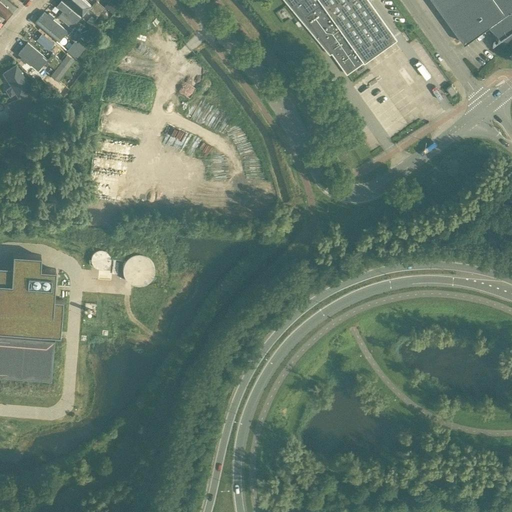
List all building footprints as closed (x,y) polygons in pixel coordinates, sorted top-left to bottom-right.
[(0,0),(0,12),(6,18),(15,8),(5,0),(0,0)] [(57,15),(71,27),(80,16),(60,0),(59,0),(56,5),(61,9),(57,15)] [(62,0),(81,15),(91,3),(86,0),(62,0)] [(96,0),(92,5),(101,12),(105,8),(96,0)] [(284,0),(330,54),(332,52),(347,74),(366,60),(364,57),(393,36),(367,0),(284,0)] [(511,0),(433,0),(465,43),(489,25),(495,31),(492,33),(497,37),(499,35),(506,41),(511,34),(511,0)] [(89,9),(97,16),(101,12),(92,5),(89,9)] [(58,39),(67,29),(52,17),(54,15),(48,11),(47,13),(43,10),(34,20),(58,39)] [(97,29),(108,17),(101,12),(97,16),(90,24),(97,29)] [(74,26),(70,31),(79,37),(83,33),(74,26)] [(41,31),(35,39),(48,49),(54,41),(41,31)] [(79,37),(70,31),(67,35),(74,40),(75,42),(79,37)] [(79,37),(75,42),(74,40),(66,49),(76,58),(81,50),(87,44),(86,44),(79,37)] [(37,69),(47,57),(27,40),(17,52),(21,55),(19,57),(24,61),(26,59),(37,69)] [(49,57),(57,63),(60,59),(52,52),(49,57)] [(45,61),(53,68),(57,63),(49,57),(45,61)] [(18,97),(32,87),(15,62),(1,72),(18,97)] [(457,91),(452,84),(446,87),(452,95),(457,91)] [(14,106),(24,103),(22,97),(12,101),(14,106)] [(114,160),(115,149),(103,148),(102,159),(114,160)] [(0,328),(60,333),(62,297),(53,296),(55,267),(40,266),(41,254),(13,253),(12,265),(0,263),(0,328)] [(0,377),(51,381),(54,340),(0,335),(0,377)] [(0,449),(5,450),(42,436),(44,418),(0,415),(0,449)]
